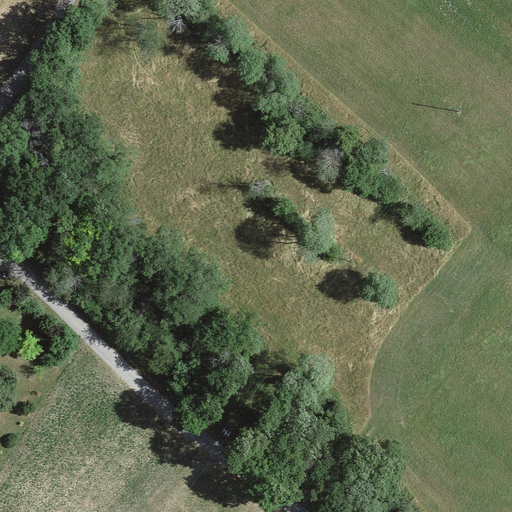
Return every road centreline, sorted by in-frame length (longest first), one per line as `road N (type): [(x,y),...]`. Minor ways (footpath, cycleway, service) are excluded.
road 1 (track): [(298,511),(129,374),(0,253)]
road 2 (unclassified): [(71,0),(0,106)]
